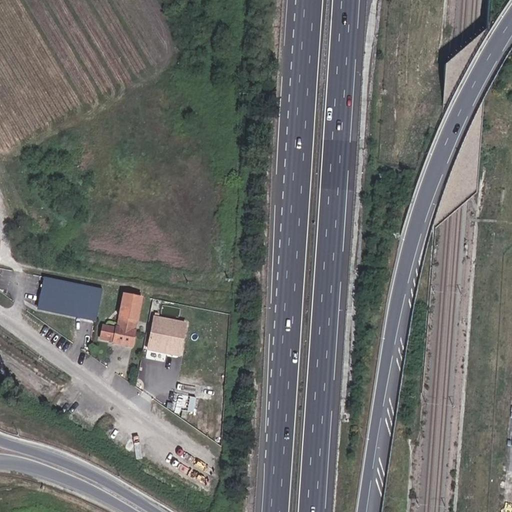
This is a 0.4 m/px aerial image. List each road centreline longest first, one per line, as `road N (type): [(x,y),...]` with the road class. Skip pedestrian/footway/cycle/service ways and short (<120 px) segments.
road 1 (motorway): [(361,511),(412,236),(453,123),(511,18)]
road 2 (motorway): [(313,511),(349,0)]
road 3 (motorway): [(309,0),(275,511)]
road 4 (track): [(178,292),(0,260)]
road 5 (primary): [(155,511),(76,465),(0,439)]
road 6 (residential): [(123,403),(0,317)]
road 7 (primary): [(0,460),(72,482),(126,511)]
